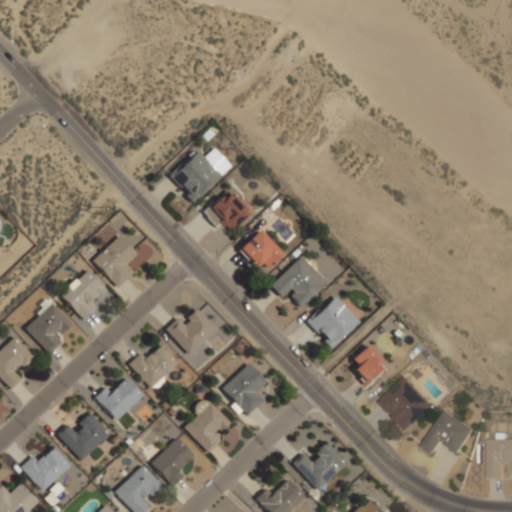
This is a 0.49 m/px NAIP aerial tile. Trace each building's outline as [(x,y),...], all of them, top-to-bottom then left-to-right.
[(189,203),(229,166),(211,147),(202,155),(195,148),(164,176),(189,203)] [(221,222),(230,231),(249,213),(224,188),(200,212),(215,228),(221,222)] [(261,272),(280,252),(256,228),(237,247),(261,272)] [(127,262),(136,254),(116,234),(89,260),(116,287),(134,270),(127,262)] [(267,285),(279,298),(286,292),(300,307),(326,282),(299,255),(267,285)] [(56,294),(82,320),(95,307),(88,300),(104,284),(85,265),(56,294)] [(303,322),(327,348),(357,320),(333,294),(303,322)] [(47,354),(62,340),(56,334),(68,322),(47,300),(20,326),(47,354)] [(186,354),(213,329),(195,309),(182,321),(176,315),(162,328),(186,354)] [(0,380),(9,390),(23,377),(16,370),(32,354),(13,334),(0,346),(0,380)] [(350,358),(356,365),(350,371),(367,388),(389,367),(364,343),(350,358)] [(149,388),(176,362),(159,344),(146,357),(139,350),(125,364),(149,388)] [(216,391),(242,417),(262,398),(255,391),(265,382),(245,362),(216,391)] [(432,405),(403,375),(376,401),(405,431),(432,405)] [(113,390),(106,383),(92,398),(115,420),(140,395),(124,379),(113,390)] [(205,453),(219,441),(212,434),(227,421),(204,396),(186,412),(192,419),(182,428),(205,453)] [(421,447),(433,454),(439,443),(457,454),(473,427),(442,410),(421,447)] [(73,428),(67,422),(54,435),(79,460),(107,432),(88,413),(73,428)] [(170,486),(184,472),(178,465),(189,453),(173,437),(147,462),(170,486)] [(511,437),(487,437),(486,478),(506,478),(506,471),(511,471),(511,437)] [(343,462),(324,443),(309,458),(303,451),(289,464),(314,490),(343,462)] [(17,467),(41,492),(71,462),(54,445),(38,461),(31,453),(17,467)] [(157,483),(139,464),(111,491),(130,511),(142,511),(150,505),(142,497),(157,483)] [(0,484),(0,511),(27,511),(38,502),(18,480),(6,491),(0,484)] [(252,498),(264,511),(285,511),(302,497),(286,480),(273,493),(266,485),(252,498)] [(381,511),(366,496),(349,511),(381,511)] [(93,511),(111,511),(103,503),(93,511)]
